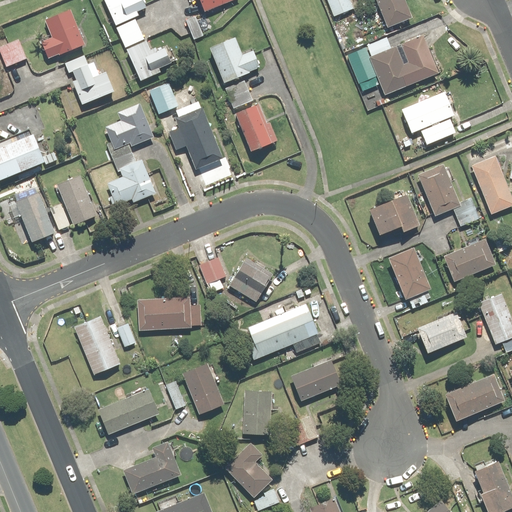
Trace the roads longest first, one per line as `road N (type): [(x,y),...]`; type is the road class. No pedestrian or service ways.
road 1 (residential): [(388,450),(390,379),(329,240),(286,203),(237,207),(1,306)]
road 2 (secondary): [(1,306),(87,511)]
